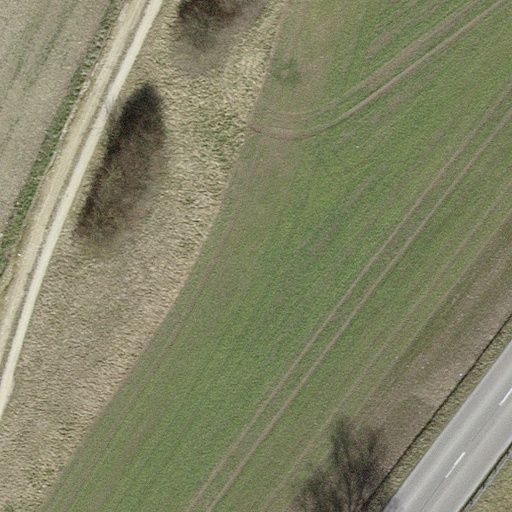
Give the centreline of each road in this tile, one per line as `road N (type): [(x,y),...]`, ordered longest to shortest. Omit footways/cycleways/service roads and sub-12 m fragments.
road 1 (track): [(0,376),(33,268),(148,0)]
road 2 (tertiary): [(511,377),(412,511)]
